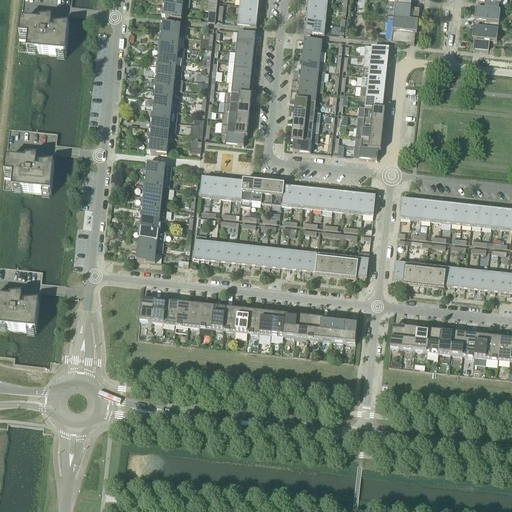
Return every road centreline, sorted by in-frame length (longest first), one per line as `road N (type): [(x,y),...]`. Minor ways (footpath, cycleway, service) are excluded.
road 1 (residential): [(377,307),(91,278)]
road 2 (residential): [(391,176),(267,160),(283,0)]
road 3 (residential): [(91,278),(119,0)]
road 4 (tertiary): [(364,434),(97,407)]
road 5 (residential): [(391,176),(403,68),(446,69)]
road 6 (tertiary): [(511,451),(364,434)]
road 7 (residential): [(511,322),(377,307)]
road 8 (residential): [(377,307),(391,176)]
road 9 (residential): [(364,434),(377,307)]
road 10 (residential): [(511,190),(391,176)]
